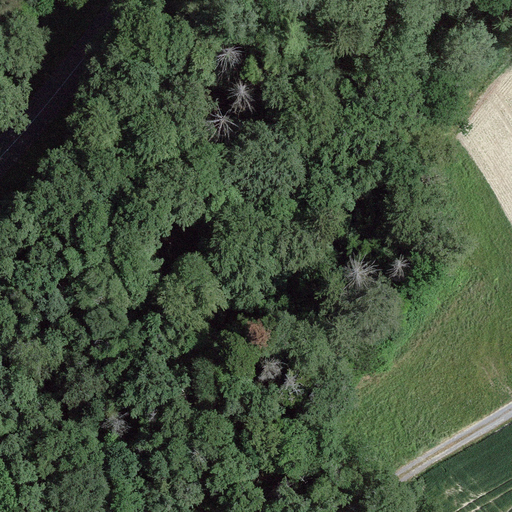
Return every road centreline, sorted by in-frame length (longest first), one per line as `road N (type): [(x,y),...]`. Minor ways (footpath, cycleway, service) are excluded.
road 1 (tertiary): [(128,0),(0,157)]
road 2 (track): [(511,409),(433,453),(356,511)]
